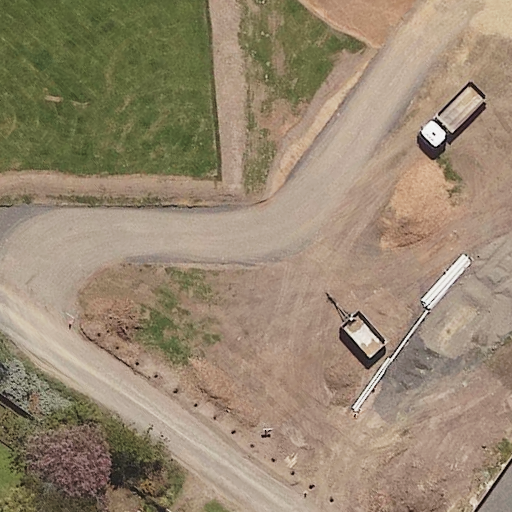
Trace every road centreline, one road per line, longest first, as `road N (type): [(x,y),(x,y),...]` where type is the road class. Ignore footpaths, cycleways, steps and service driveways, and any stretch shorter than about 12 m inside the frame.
road 1 (residential): [(0,306),(43,246),(281,237),(436,0)]
road 2 (unclassified): [(275,511),(0,319)]
